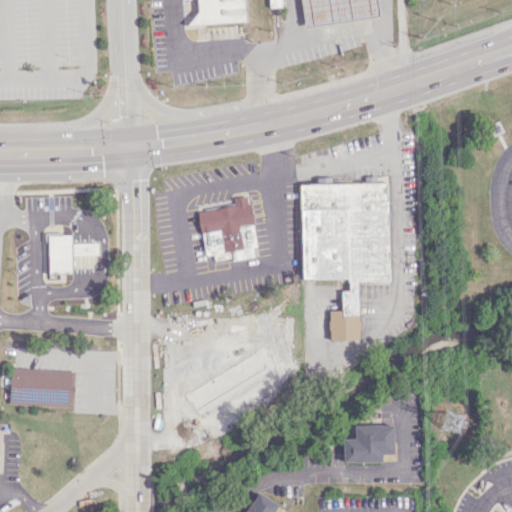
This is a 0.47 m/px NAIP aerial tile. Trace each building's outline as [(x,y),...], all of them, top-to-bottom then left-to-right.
[(187,24),(246,21),(244,0),(197,0),(198,14),(187,24)] [(376,0),(299,0),(304,26),(379,15),(376,0)] [(299,184),(301,279),(347,278),(348,290),(340,291),(341,310),(328,310),(329,340),(358,339),(357,281),(388,280),(386,182),(299,184)] [(197,211),(204,255),(212,254),(214,262),(256,256),(247,195),(232,197),(233,205),(197,211)] [(71,255),(71,273),(47,274),(46,234),(70,233),(71,242),(71,255)] [(71,242),(97,242),(97,254),(71,255),(71,242)] [(72,407),(74,371),(10,367),(8,403),(72,407)] [(342,462),(380,461),(380,454),(392,454),(392,424),(353,425),(353,438),(342,438),(342,462)] [(273,511),(278,504),(257,491),(243,511),(273,511)]
